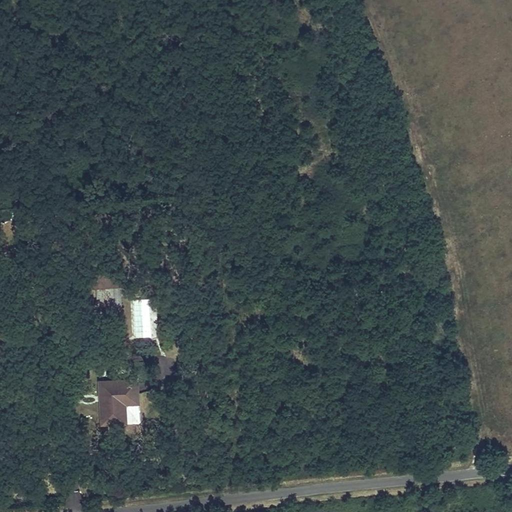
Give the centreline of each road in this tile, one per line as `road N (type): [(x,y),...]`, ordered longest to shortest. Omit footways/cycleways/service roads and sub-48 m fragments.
road 1 (track): [(485,472),(439,212),(360,0)]
road 2 (unclassified): [(511,470),(167,511)]
